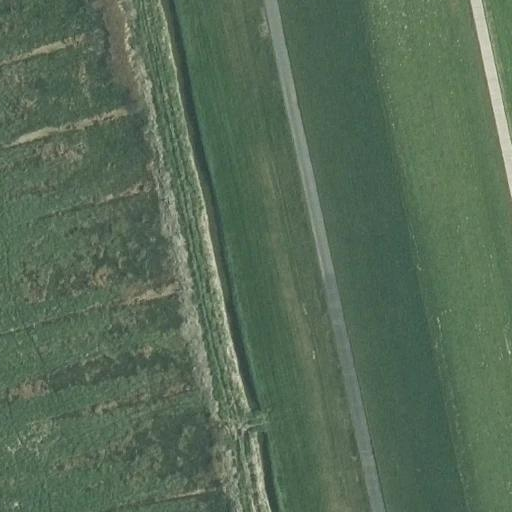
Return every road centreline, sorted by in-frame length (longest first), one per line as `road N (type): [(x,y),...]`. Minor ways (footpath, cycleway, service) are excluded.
road 1 (track): [(275,0),(394,511)]
road 2 (track): [(511,154),(479,0)]
